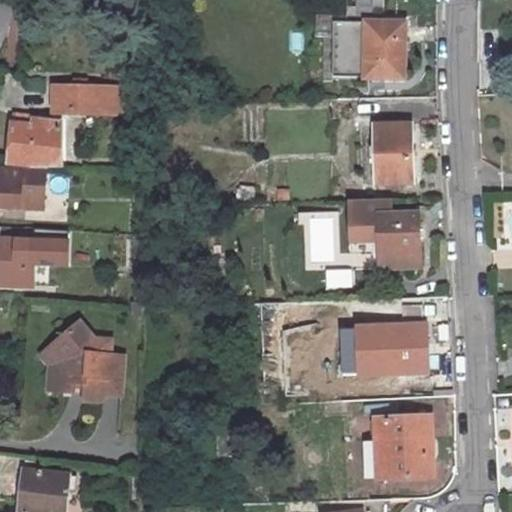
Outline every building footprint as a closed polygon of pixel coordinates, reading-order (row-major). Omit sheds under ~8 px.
[(356,22),(355,50),(368,50),(368,22),(356,22)] [(405,77),(406,23),(368,22),(368,50),(368,77),(405,77)] [(56,113),(127,115),(127,88),(89,87),(89,82),(77,82),(77,87),(56,87),(56,113)] [(32,163),(63,164),(63,121),(36,118),(36,116),(16,113),(11,160),(32,163)] [(376,125),(378,185),(415,184),(413,124),(376,125)] [(132,141),(132,169),(141,169),(142,141),(132,141)] [(0,206),(23,208),(46,209),(48,168),(26,167),(25,170),(0,168),(0,206)] [(254,200),(254,187),(239,187),(240,200),(254,200)] [(414,240),(413,232),(419,231),(418,213),(380,215),(381,238),(383,268),(421,266),(420,239),(414,240)] [(381,238),(380,215),(368,216),(369,239),(381,238)] [(148,302),(147,238),(137,238),(137,302),(148,302)] [(1,254),(0,267),(0,283),(34,285),(35,266),(36,240),(2,239),(1,254)] [(43,266),(44,241),(36,240),(35,266),(43,266)] [(63,361),(62,372),(51,371),(50,388),(76,390),(76,387),(77,380),(86,381),(86,387),(85,399),(102,400),(102,392),(121,394),(124,357),(114,356),(88,354),(82,347),(93,336),(82,322),(52,347),(63,361)] [(362,328),(365,376),(430,372),(427,325),(362,328)] [(88,354),(114,356),(115,341),(97,340),(93,336),(82,347),(88,354)] [(43,355),(52,366),(51,371),(62,372),(63,361),(52,347),(43,355)] [(426,454),(426,445),(431,445),(430,417),(378,419),(379,441),(387,441),(389,478),(433,476),(432,454),(426,454)] [(66,511),(69,492),(75,492),(76,477),(52,475),(53,464),(0,456),(0,499),(22,502),(21,511),(66,511)]
